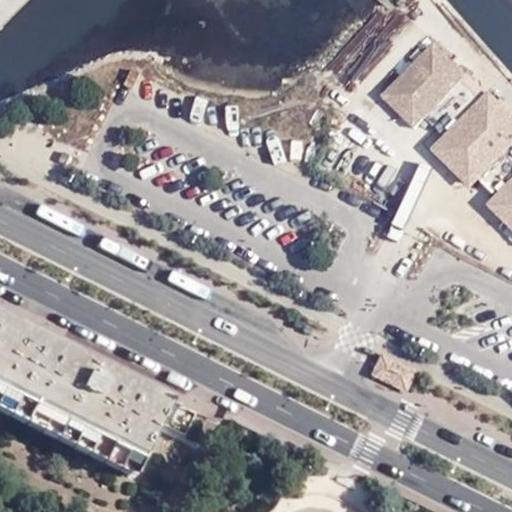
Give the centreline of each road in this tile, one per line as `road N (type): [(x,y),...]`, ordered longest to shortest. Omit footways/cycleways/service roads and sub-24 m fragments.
road 1 (secondary): [(511,474),(0,217)]
road 2 (secondary): [(0,269),(482,511)]
